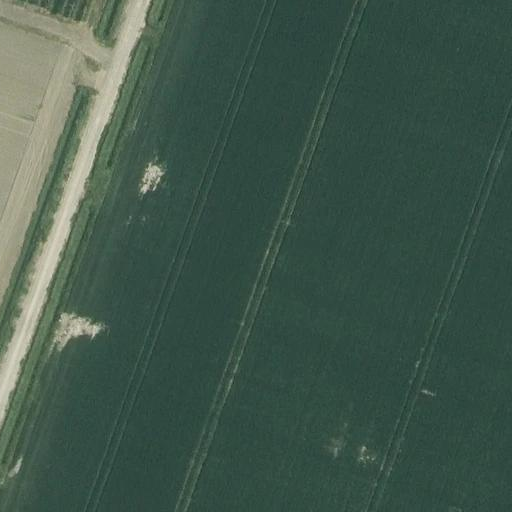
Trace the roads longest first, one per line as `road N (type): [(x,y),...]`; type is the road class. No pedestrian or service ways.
road 1 (unclassified): [(0,393),(139,0)]
road 2 (track): [(114,70),(87,46),(0,12)]
